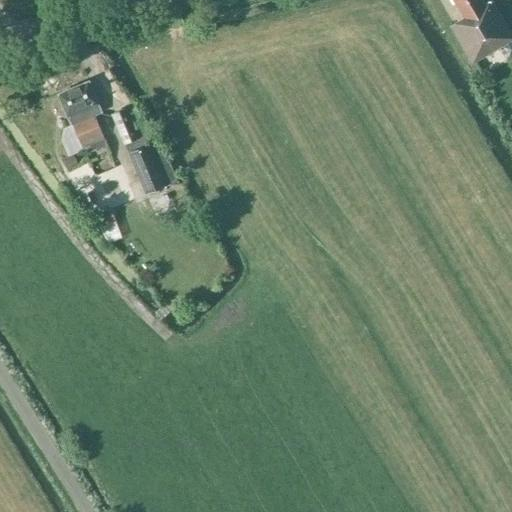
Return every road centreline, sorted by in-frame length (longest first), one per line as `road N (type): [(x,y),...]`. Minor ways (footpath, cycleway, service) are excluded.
road 1 (unclassified): [(87,511),(0,371)]
road 2 (tertiary): [(0,49),(146,0)]
